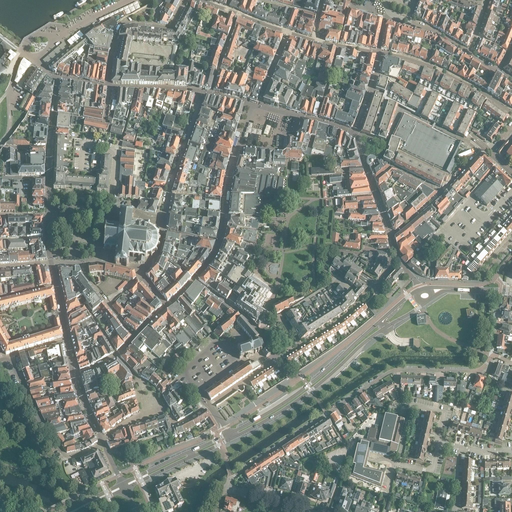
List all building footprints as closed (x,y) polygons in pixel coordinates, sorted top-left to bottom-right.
[(179,2),(175,0),(169,0),(167,5),(175,9),(179,2)] [(200,3),(194,0),(192,0),(191,0),(188,3),(192,5),(190,8),(191,8),(194,10),(196,5),(199,7),(200,3)] [(238,10),(241,2),(235,0),(233,0),(233,1),(231,0),(229,7),(238,10)] [(244,13),(248,0),(241,0),(241,2),(238,10),(239,10),(244,13)] [(255,8),(257,1),(253,0),(248,0),(244,13),(245,13),(252,16),(255,8)] [(304,2),(304,0),(293,0),(292,7),(305,10),(307,3),(304,2)] [(317,12),(320,1),(317,0),(304,0),(304,2),(307,3),(305,10),(315,13),(317,12)] [(331,2),(331,1),(328,0),(325,0),(323,7),(324,7),(330,9),(332,9),(333,6),(334,4),(331,3),(331,2)] [(348,6),(350,3),(350,2),(344,0),(343,7),(342,11),(345,12),(346,10),(346,8),(348,6)] [(428,6),(429,3),(430,2),(426,0),(425,0),(419,0),(419,2),(416,9),(421,11),(425,13),(426,10),(428,8),(428,6)] [(463,9),(465,1),(461,0),(459,0),(457,7),(463,9)] [(468,11),(471,3),(465,1),(463,9),(468,11)] [(472,12),(482,7),(471,3),(468,11),(472,12)] [(175,9),(167,5),(164,10),(173,14),(175,9)] [(252,16),(258,19),(262,9),(263,10),(264,7),(263,7),(262,7),(262,8),(258,7),(257,9),(255,8),(252,16)] [(328,16),(329,12),(329,11),(329,10),(330,10),(330,9),(324,7),(322,14),(328,16)] [(478,18),(482,7),(472,12),(470,16),(477,19),(478,18)] [(173,14),(164,10),(163,8),(160,14),(161,14),(171,18),(173,14)] [(195,13),(185,8),(183,13),(190,17),(191,14),(194,15),(195,13)] [(265,21),(268,13),(264,12),(264,11),(263,10),(262,9),(258,19),(265,21)] [(352,23),(352,19),(357,20),(359,13),(359,12),(349,9),(346,17),(346,22),(352,23)] [(420,13),(421,11),(416,9),(414,16),(418,18),(420,20),(420,19),(422,20),(424,16),(422,15),(422,14),(420,13)] [(287,28),(292,30),(297,12),(292,11),(289,10),(287,16),(284,15),(283,19),(284,19),(289,21),(287,28)] [(428,24),(432,12),(426,10),(425,13),(424,16),(422,20),(428,24)] [(428,24),(433,26),(438,13),(438,12),(433,10),(432,12),(428,24)] [(116,23),(125,17),(126,17),(124,12),(112,18),(109,18),(100,23),(102,27),(106,31),(114,34),(115,30),(118,25),(116,23)] [(297,32),(300,20),(302,13),(297,12),(292,30),(297,32)] [(335,18),(337,18),(339,13),(334,12),(333,12),(332,12),(329,12),(328,16),(322,14),(321,21),(332,23),(334,24),(335,18)] [(494,18),(495,15),(487,12),(486,14),(485,17),(499,22),(500,20),(494,18)] [(190,17),(183,13),(180,18),(188,21),(189,19),(192,20),(193,18),(190,17)] [(271,24),(275,13),(274,13),(273,13),(272,16),(269,15),(269,14),(268,14),(268,13),(265,21),(271,24)] [(278,26),(280,18),(281,14),(280,18),(276,17),(277,15),(276,14),(275,13),(271,24),(278,26)] [(315,23),(316,17),(302,13),(300,20),(303,21),(315,23)] [(342,26),(345,15),(339,13),(337,18),(335,18),(334,24),(336,25),(342,26)] [(362,30),(365,15),(359,13),(357,20),(352,19),(352,23),(351,25),(351,28),(352,28),(362,30)] [(438,29),(443,17),(444,15),(438,13),(433,26),(433,27),(438,29)] [(171,18),(161,14),(159,19),(160,19),(160,24),(168,24),(169,23),(171,18)] [(231,29),(234,21),(235,17),(229,15),(226,22),(224,27),(220,25),(218,32),(228,36),(231,29)] [(369,32),(370,26),(372,17),(365,15),(362,30),(369,32)] [(476,26),(478,19),(477,19),(470,16),(470,17),(466,15),(465,18),(469,20),(468,23),(470,24),(476,26)] [(444,33),(449,21),(443,17),(438,29),(444,33)] [(452,38),(458,23),(456,22),(455,25),(451,23),(453,18),(451,17),(449,21),(444,33),(452,38)] [(190,23),(188,21),(180,18),(178,23),(188,27),(190,23)] [(224,27),(226,22),(216,18),(215,19),(214,22),(211,30),(218,32),(220,25),(224,27)] [(379,35),(381,26),(382,20),(377,18),(375,27),(374,33),(374,34),(379,35)] [(245,31),(248,23),(238,19),(235,27),(236,27),(241,29),(245,31)] [(197,28),(199,23),(192,20),(190,25),(197,28)] [(310,37),(311,37),(313,30),(303,27),(304,22),(303,22),(303,21),(300,20),(297,32),(302,34),(302,35),(307,36),(310,37)] [(315,23),(303,21),(303,22),(304,22),(303,27),(313,30),(315,23)] [(330,29),(331,25),(332,23),(321,21),(318,31),(319,33),(323,33),(323,30),(325,31),(325,30),(328,31),(328,32),(329,32),(330,29)] [(395,29),(396,25),(386,21),(384,30),(391,32),(392,29),(395,29)] [(491,27),(492,25),(484,22),(482,26),(496,32),(497,30),(491,27)] [(106,31),(102,27),(100,23),(93,26),(95,30),(93,31),(97,36),(112,39),(114,34),(106,31)] [(178,23),(176,27),(183,31),(184,28),(187,30),(188,28),(188,27),(178,23)] [(251,33),(254,26),(248,23),(245,31),(251,33)] [(458,31),(461,24),(458,23),(452,38),(455,40),(460,32),(458,31)] [(398,46),(399,44),(401,35),(403,27),(402,26),(396,24),(396,25),(395,29),(392,42),(394,42),(393,44),(398,46)] [(473,33),(475,28),(475,27),(476,26),(470,24),(469,26),(466,25),(466,27),(465,29),(465,30),(467,31),(473,33)] [(256,43),(258,39),(262,29),(254,26),(251,33),(249,38),(252,39),(251,41),(256,43)] [(186,33),(183,31),(176,27),(173,32),(176,36),(178,41),(180,36),(184,38),(186,33)] [(242,34),(240,33),(241,29),(236,27),(233,34),(239,36),(238,38),(241,39),(241,37),(242,34)] [(352,45),(354,37),(354,35),(355,34),(351,33),(352,28),(351,28),(350,27),(349,32),(348,35),(346,44),(352,45)] [(406,41),(410,29),(403,27),(401,35),(405,37),(404,40),(406,41)] [(137,41),(138,28),(133,28),(122,30),(119,36),(119,38),(131,40),(137,41)] [(149,42),(150,30),(138,28),(137,41),(147,42),(149,42)] [(200,33),(202,29),(198,28),(196,36),(201,37),(209,39),(210,36),(200,33)] [(511,37),(511,29),(509,28),(506,34),(499,32),(497,36),(501,37),(504,38),(502,44),(501,46),(501,47),(507,50),(511,37)] [(111,44),(112,40),(112,39),(97,36),(93,31),(89,29),(82,35),(84,37),(85,38),(89,43),(85,47),(90,48),(109,52),(110,44),(111,44)] [(282,36),(276,34),(262,29),(258,39),(267,43),(268,40),(273,41),(273,40),(280,42),(282,36)] [(413,39),(413,38),(415,30),(410,29),(406,41),(408,41),(409,38),(412,39),(413,39)] [(459,42),(462,37),(464,34),(462,34),(463,31),(462,30),(461,29),(460,32),(455,40),(459,42)] [(161,39),(162,31),(150,30),(149,42),(161,44),(161,43),(161,39)] [(415,38),(418,39),(421,32),(415,30),(413,38),(413,39),(412,43),(414,43),(415,38)] [(488,34),(480,31),(478,36),(490,41),(494,42),(494,40),(487,37),(488,34)] [(175,42),(176,36),(173,32),(168,32),(167,40),(172,40),(172,42),(175,42)] [(332,42),(334,33),(329,32),(328,32),(325,41),(332,42)] [(371,48),(374,34),(374,33),(369,32),(368,37),(366,47),(371,48)] [(338,43),(341,33),(334,33),(332,42),(338,43)] [(346,44),(348,35),(342,33),(340,43),(346,44)] [(430,45),(431,43),(433,36),(432,35),(429,34),(426,33),(424,40),(428,42),(427,44),(430,45)] [(236,46),(238,38),(239,36),(233,34),(229,44),(236,46)] [(225,44),(227,38),(220,35),(219,38),(216,37),(215,41),(225,44)] [(366,47),(368,37),(364,36),(363,38),(359,38),(357,46),(366,47)] [(55,70),(63,64),(69,59),(71,61),(73,62),(74,61),(79,56),(76,53),(85,47),(89,43),(85,38),(84,37),(72,47),(69,50),(67,49),(48,65),(48,67),(49,69),(53,72),(56,73),(57,71),(55,70)] [(296,45),(298,40),(295,39),(295,38),(291,37),(290,38),(289,37),(287,42),(296,45)] [(174,85),(175,76),(172,76),(172,74),(162,74),(162,76),(159,76),(160,69),(147,67),(146,74),(141,74),(142,66),(128,64),(128,65),(126,65),(131,41),(131,40),(119,38),(114,63),(113,63),(112,83),(121,85),(139,85),(157,85),(158,85),(174,85)] [(484,45),(485,42),(481,40),(478,38),(477,41),(480,42),(477,49),(474,48),(473,51),(475,53),(475,52),(479,55),(484,45)] [(223,49),(225,44),(215,41),(209,39),(208,42),(212,43),(211,46),(214,47),(214,46),(223,49)] [(277,49),(266,44),(267,43),(258,39),(256,43),(256,44),(261,46),(258,52),(259,53),(273,59),(277,49)] [(392,48),(393,44),(394,42),(392,42),(389,41),(382,39),(381,50),(388,51),(389,47),(392,48)] [(277,49),(280,43),(280,42),(273,40),(273,41),(268,40),(267,43),(266,44),(277,49)] [(299,52),(300,51),(303,42),(298,40),(296,45),(294,50),(299,52)] [(173,68),(177,46),(149,43),(149,42),(147,42),(147,43),(131,41),(126,63),(173,68)] [(402,54),(405,41),(403,41),(402,44),(399,44),(398,46),(397,52),(402,54)] [(294,50),(296,45),(287,42),(285,48),(298,54),(301,55),(302,51),(300,51),(299,52),(294,50)] [(305,55),(309,43),(303,42),(300,51),(302,51),(301,55),(304,56),(305,55)] [(493,47),(489,45),(491,42),(490,42),(487,48),(483,57),(487,59),(491,50),(493,47)] [(306,63),(313,44),(309,43),(305,55),(304,56),(302,61),(301,63),(306,64),(306,63)] [(494,53),(496,49),(498,45),(494,43),(493,46),(493,47),(491,50),(487,59),(490,62),(494,53)] [(232,58),(236,46),(229,44),(225,56),(232,58)] [(317,59),(322,46),(313,44),(306,63),(306,64),(304,68),(313,71),(316,65),(317,59)] [(414,57),(418,45),(418,44),(417,44),(416,46),(410,44),(409,46),(407,55),(414,57)] [(483,57),(487,48),(484,45),(479,55),(483,57)] [(223,49),(214,46),(214,47),(211,54),(220,56),(223,49)] [(329,74),(336,49),(330,48),(322,46),(317,59),(325,62),(324,65),(325,65),(323,72),(329,74)] [(108,57),(109,52),(90,48),(88,55),(95,57),(95,56),(97,57),(104,58),(104,56),(108,57)] [(296,59),(298,54),(285,48),(283,54),(296,59)] [(344,59),(344,58),(346,51),(338,49),(336,58),(344,59)] [(431,54),(427,53),(427,52),(421,50),(419,58),(425,61),(428,62),(431,54)] [(457,66),(458,62),(463,54),(456,50),(453,56),(457,57),(454,64),(457,66)] [(494,64),(500,51),(498,50),(497,53),(497,54),(494,53),(490,62),(494,64)] [(355,60),(357,53),(350,52),(346,51),(344,58),(348,59),(355,60)] [(502,60),(506,53),(500,51),(494,64),(498,66),(502,60)] [(255,63),(257,58),(258,55),(254,52),(250,60),(254,62),(253,65),(252,67),(267,73),(269,69),(268,69),(269,69),(255,63)] [(220,56),(211,54),(208,53),(207,57),(211,58),(210,60),(218,62),(220,56)] [(273,59),(259,53),(258,55),(257,58),(271,64),(273,59)] [(433,53),(429,63),(435,65),(438,59),(439,55),(436,54),(433,53)] [(281,60),(299,67),(300,63),(298,61),(298,60),(296,59),(283,54),(281,60)] [(372,69),(375,56),(369,54),(368,60),(361,59),(360,65),(372,69)] [(473,60),(471,59),(463,54),(458,62),(463,65),(461,68),(463,69),(465,64),(470,67),(473,60)] [(234,59),(232,58),(225,56),(223,60),(224,60),(232,64),(233,64),(234,59)] [(107,65),(107,62),(108,58),(104,58),(97,57),(97,60),(96,62),(107,65)] [(87,66),(88,60),(87,60),(87,59),(83,58),(82,63),(80,78),(86,79),(88,66),(87,66)] [(271,64),(257,58),(255,63),(269,69),(271,64)] [(68,75),(71,61),(69,59),(63,64),(67,66),(63,74),(64,74),(68,75)] [(398,78),(402,71),(405,62),(386,59),(383,61),(380,74),(397,80),(398,78)] [(441,67),(444,61),(441,60),(438,59),(435,65),(441,67)] [(444,61),(441,67),(445,69),(447,70),(451,60),(449,59),(448,62),(444,61)] [(190,86),(194,64),(195,61),(190,60),(189,67),(186,85),(190,86)] [(215,74),(216,70),(218,62),(210,60),(210,62),(208,67),(207,72),(206,77),(203,88),(211,90),(215,74)] [(232,64),(224,60),(222,65),(230,69),(232,64)] [(302,75),(304,68),(306,64),(301,63),(300,63),(299,67),(281,60),(279,64),(302,75)] [(479,69),(481,65),(473,60),(470,67),(469,69),(471,70),(473,68),(478,71),(479,69)] [(511,62),(507,61),(503,69),(511,67),(511,66),(511,65),(511,62)] [(407,72),(410,64),(405,62),(402,71),(407,72)] [(63,74),(67,66),(63,64),(55,70),(57,71),(63,74)] [(99,82),(101,67),(103,68),(103,65),(102,65),(97,64),(97,67),(94,81),(95,82),(95,81),(99,82)] [(203,72),(205,66),(194,64),(190,86),(198,88),(202,75),(203,72)] [(267,73),(252,67),(253,65),(250,64),(250,65),(247,72),(250,73),(264,78),(267,73)] [(302,75),(279,64),(279,65),(277,70),(300,81),(301,81),(302,78),(301,78),(303,75),(302,75)] [(411,77),(412,74),(415,66),(410,64),(407,72),(406,75),(411,77)] [(38,93),(45,80),(49,83),(52,83),(53,81),(46,76),(36,69),(37,69),(32,65),(28,71),(27,71),(26,72),(26,73),(22,80),(21,80),(20,80),(20,81),(16,87),(22,91),(23,89),(28,93),(20,109),(28,112),(29,109),(31,106),(35,98),(38,93)] [(224,93),(232,75),(234,71),(229,70),(230,69),(222,65),(220,69),(225,71),(224,73),(226,74),(223,81),(219,92),(224,93)] [(358,71),(358,70),(371,74),(372,69),(360,65),(359,66),(355,65),(355,66),(353,66),(352,69),(358,71)] [(489,69),(481,65),(479,69),(487,73),(489,69)] [(186,85),(189,67),(179,66),(179,69),(175,69),(175,76),(174,85),(186,86),(186,85)] [(463,69),(461,68),(460,68),(459,70),(455,68),(453,73),(462,77),(464,79),(468,71),(463,69)] [(223,81),(226,74),(224,73),(225,71),(220,69),(219,72),(218,74),(217,76),(218,76),(217,79),(223,81)] [(434,73),(424,69),(421,78),(420,81),(423,82),(423,81),(425,81),(425,83),(428,84),(428,83),(430,83),(434,73)] [(477,73),(471,70),(469,69),(468,71),(464,79),(470,82),(474,75),(475,76),(477,73)] [(295,90),(300,81),(277,70),(274,77),(281,80),(280,83),(287,87),(295,90)] [(358,71),(357,75),(357,76),(369,79),(371,74),(358,70),(358,71)] [(242,98),(246,89),(244,88),(247,80),(252,82),(252,80),(247,79),(250,73),(247,72),(244,71),(242,76),(239,75),(238,78),(232,75),(224,93),(242,98)] [(264,78),(250,73),(247,79),(252,80),(255,81),(262,84),(264,78)] [(327,83),(328,76),(319,73),(317,80),(327,83)] [(367,86),(369,80),(369,79),(357,76),(357,75),(350,73),(349,75),(351,75),(351,77),(350,77),(351,78),(350,78),(351,79),(350,79),(350,80),(352,81),(358,83),(367,86)] [(482,82),(477,79),(479,74),(477,73),(475,76),(474,75),(470,82),(479,86),(480,87),(482,82)] [(454,82),(444,77),(437,74),(435,79),(437,80),(434,86),(437,88),(437,87),(439,88),(438,89),(441,90),(442,89),(443,90),(443,91),(446,92),(448,92),(448,93),(450,95),(451,94),(453,95),(452,96),(455,97),(456,96),(457,97),(457,98),(459,99),(460,98),(462,99),(461,100),(464,102),(465,101),(467,102),(470,96),(472,97),(474,93),(462,87),(454,83),(454,82)] [(494,96),(498,87),(503,79),(496,74),(493,78),(490,86),(487,92),(494,96)] [(280,83),(281,80),(274,77),(271,83),(278,86),(280,83)] [(413,96),(395,85),(390,82),(390,80),(379,77),(377,84),(376,89),(387,93),(407,105),(413,96)] [(219,92),(223,81),(217,79),(214,91),(219,92)] [(486,83),(487,80),(484,79),(482,82),(480,87),(482,89),(486,91),(487,92),(490,86),(486,83)] [(511,84),(509,82),(509,83),(504,79),(501,84),(502,86),(506,88),(507,86),(511,88),(511,84)] [(52,96),(54,83),(52,83),(49,83),(45,80),(38,93),(52,96)] [(260,89),(262,85),(262,84),(255,81),(254,85),(252,84),(250,88),(253,89),(253,91),(249,100),(256,102),(260,89)] [(365,93),(367,86),(358,83),(352,81),(350,88),(365,93)] [(72,91),(72,83),(62,82),(60,83),(60,87),(59,88),(72,91)] [(271,83),(263,101),(286,109),(293,94),(278,86),(271,83)] [(301,93),(304,85),(299,83),(295,90),(301,93)] [(81,99),(83,85),(78,84),(76,96),(75,104),(74,115),(78,116),(80,107),(80,106),(81,99)] [(310,98),(313,91),(314,88),(304,85),(301,93),(299,97),(304,99),(300,113),(306,115),(310,98)] [(324,94),(325,88),(315,85),(314,88),(313,91),(324,94)] [(83,117),(102,120),(106,89),(87,86),(85,100),(81,99),(80,106),(80,107),(84,108),(83,117)] [(363,100),(365,93),(350,88),(343,86),(341,92),(343,92),(343,93),(348,95),(363,100)] [(341,92),(335,89),(329,87),(328,91),(335,93),(335,94),(342,97),(343,93),(343,92),(341,92)] [(423,94),(425,90),(417,87),(415,91),(425,96),(426,95),(423,94)] [(503,92),(501,90),(501,89),(498,87),(494,96),(499,100),(503,92)] [(505,103),(509,96),(505,94),(508,90),(505,89),(503,92),(499,100),(504,103),(505,103)] [(121,109),(123,91),(118,90),(117,100),(116,108),(113,119),(118,121),(121,109)] [(126,108),(129,91),(125,91),(123,91),(121,109),(118,121),(123,122),(126,123),(130,109),(126,108)] [(139,108),(144,91),(143,91),(143,92),(136,91),(133,105),(134,106),(134,104),(137,105),(137,107),(139,108)] [(146,107),(151,91),(144,91),(139,108),(138,118),(142,119),(142,117),(143,115),(144,112),(144,110),(145,107),(146,107)] [(154,102),(156,91),(152,91),(151,91),(146,107),(146,108),(152,109),(154,102)] [(323,98),(324,94),(313,91),(310,98),(306,115),(311,116),(312,117),(317,96),(323,98)] [(337,113),(342,97),(335,94),(335,93),(328,91),(325,98),(329,99),(323,119),(334,123),(337,113)] [(424,98),(425,96),(415,91),(413,96),(420,100),(422,97),(424,98)] [(167,98),(169,92),(160,92),(157,103),(155,108),(161,110),(166,97),(167,98)] [(171,107),(175,93),(169,92),(167,98),(163,106),(166,107),(167,105),(171,107)] [(51,102),(52,96),(38,93),(35,98),(40,99),(40,100),(51,102)] [(177,110),(182,93),(175,93),(171,107),(170,109),(177,110)] [(181,114),(181,112),(187,94),(182,93),(177,110),(176,112),(181,114)] [(334,123),(345,126),(349,114),(347,114),(348,112),(343,111),(346,101),(348,95),(343,93),(342,97),(337,113),(334,123)] [(437,102),(439,97),(432,93),(430,96),(428,95),(427,97),(437,102)] [(193,104),(195,95),(194,95),(187,94),(181,112),(183,113),(185,113),(189,114),(191,106),(191,104),(193,104)] [(294,103),(295,104),(297,97),(293,94),(286,109),(291,111),(294,103)] [(393,120),(397,105),(398,104),(394,103),(394,102),(390,101),(390,99),(387,98),(383,97),(374,94),(361,133),(376,138),(378,139),(385,142),(392,121),(393,120)] [(480,110),(481,108),(486,101),(486,100),(477,94),(470,105),(473,106),(475,107),(475,108),(477,109),(478,108),(480,110)] [(363,100),(348,95),(346,101),(360,106),(363,100)] [(207,128),(213,130),(215,125),(217,118),(216,118),(218,114),(222,100),(217,99),(209,97),(206,96),(205,97),(201,108),(201,109),(198,118),(196,123),(201,125),(201,124),(202,125),(202,126),(207,128)] [(317,118),(321,105),(318,104),(319,99),(322,100),(323,98),(317,96),(312,117),(317,118),(317,117),(317,118)] [(417,110),(421,100),(420,100),(413,96),(407,105),(417,110)] [(300,113),(304,99),(299,97),(296,104),(295,104),(294,103),(291,111),(300,113)] [(435,107),(437,102),(427,97),(426,99),(428,100),(427,103),(435,107)] [(323,119),(329,99),(325,98),(325,100),(324,100),(318,118),(323,119)] [(74,101),(71,101),(59,99),(58,99),(58,105),(64,106),(64,108),(67,109),(67,113),(74,115),(75,104),(73,103),(74,101)] [(227,101),(222,100),(218,114),(222,116),(223,113),(227,101)] [(486,112),(492,105),(486,100),(486,101),(481,108),(482,109),(486,112)] [(227,101),(223,113),(226,113),(227,112),(229,112),(231,107),(232,107),(233,103),(227,101)] [(348,112),(357,115),(360,106),(346,101),(343,111),(348,112)] [(244,105),(233,103),(232,107),(231,107),(229,112),(227,112),(226,113),(223,113),(222,116),(222,117),(228,119),(230,113),(235,114),(237,115),(237,114),(238,114),(241,115),(241,114),(244,105)] [(433,111),(435,107),(427,103),(426,105),(424,104),(423,105),(425,107),(425,108),(433,111)] [(50,112),(51,106),(39,104),(40,104),(40,107),(31,106),(29,109),(33,110),(33,109),(50,112)] [(138,118),(139,108),(137,107),(137,105),(134,104),(134,106),(133,105),(131,113),(130,116),(138,118)] [(463,109),(453,104),(451,109),(459,112),(460,110),(462,111),(463,109)] [(67,113),(67,109),(64,108),(64,106),(58,105),(58,112),(67,113)] [(491,115),(496,108),(492,105),(486,112),(491,115)] [(431,116),(433,111),(425,108),(423,112),(431,116)] [(495,118),(500,111),(496,108),(491,115),(495,118)] [(49,118),(50,112),(33,109),(33,110),(29,109),(28,112),(39,113),(39,117),(49,118)] [(457,115),(459,112),(451,109),(449,113),(459,118),(460,117),(457,115)] [(474,119),(476,115),(468,111),(466,114),(464,113),(463,114),(474,119)] [(499,121),(504,114),(500,111),(495,118),(499,121)] [(354,122),(357,116),(357,115),(348,112),(347,114),(349,114),(345,126),(350,128),(352,127),(353,127),(355,122),(354,122)] [(428,121),(431,116),(423,112),(421,115),(419,114),(418,116),(422,118),(422,119),(424,119),(428,121)] [(239,120),(234,118),(235,114),(230,113),(228,119),(222,117),(222,116),(218,114),(216,118),(217,118),(215,125),(219,126),(223,125),(226,126),(226,124),(234,126),(237,127),(239,120)] [(459,118),(449,113),(446,118),(454,122),(456,119),(458,120),(459,118)] [(69,131),(71,117),(57,114),(56,129),(69,131)] [(471,124),(474,119),(463,114),(462,116),(465,117),(463,120),(471,124)] [(509,117),(504,114),(499,121),(495,125),(495,126),(500,130),(507,121),(506,120),(509,117)] [(406,145),(416,123),(401,115),(399,119),(400,119),(398,124),(391,139),(397,140),(406,145)] [(175,127),(177,119),(166,116),(162,126),(166,128),(171,129),(173,126),(175,127)] [(48,131),(48,127),(49,120),(34,117),(31,117),(29,123),(30,124),(30,126),(31,128),(35,128),(48,131)] [(452,126),(454,122),(446,118),(444,123),(452,126)] [(92,129),(93,121),(85,119),(84,127),(92,129)] [(471,124),(463,120),(462,123),(459,122),(459,124),(469,129),(471,124)] [(100,130),(101,123),(93,121),(92,129),(100,130)] [(305,137),(309,122),(301,121),(300,121),(297,135),(305,137)] [(308,140),(309,138),(313,123),(309,122),(305,137),(304,140),(307,141),(308,140)] [(111,128),(112,124),(109,124),(109,125),(101,123),(100,130),(107,132),(108,127),(111,128)] [(200,130),(206,132),(206,130),(207,128),(202,126),(202,125),(201,124),(201,125),(196,123),(194,128),(200,130)] [(310,156),(318,125),(313,123),(309,138),(308,140),(307,141),(307,143),(308,144),(306,154),(310,156)] [(461,144),(416,123),(406,145),(402,152),(450,175),(456,162),(453,161),(461,144)] [(452,126),(444,123),(442,127),(452,132),(453,130),(451,129),(452,126)] [(469,129),(459,124),(458,125),(460,127),(459,130),(467,134),(469,129)] [(500,130),(495,126),(495,125),(493,124),(490,128),(497,134),(500,130)] [(116,135),(118,126),(113,125),(110,133),(116,135)] [(215,131),(234,137),(235,132),(220,128),(219,128),(219,126),(215,125),(213,130),(207,128),(206,130),(214,133),(215,131)] [(324,153),(328,128),(318,125),(310,156),(316,157),(320,157),(323,157),(324,153)] [(122,136),(124,128),(118,126),(116,135),(122,136)] [(181,139),(183,133),(171,129),(166,128),(164,134),(165,135),(170,136),(181,139)] [(234,137),(215,131),(214,133),(206,130),(206,132),(200,130),(194,128),(194,129),(198,130),(198,131),(202,133),(201,136),(206,138),(207,138),(211,139),(213,139),(218,140),(223,141),(222,144),(232,147),(235,138),(234,137)] [(334,149),(337,131),(328,128),(324,153),(333,155),(334,149)] [(497,134),(490,128),(487,132),(494,138),(497,134)] [(71,135),(72,132),(69,131),(56,129),(56,136),(64,138),(68,138),(69,135),(71,135)] [(198,130),(194,129),(189,142),(183,159),(183,160),(195,164),(199,152),(201,152),(202,152),(207,138),(206,138),(201,136),(202,133),(198,131),(198,130)] [(464,138),(467,134),(459,130),(457,133),(455,131),(454,133),(464,138)] [(340,150),(341,149),(344,134),(337,131),(334,149),(340,150)] [(494,138),(487,132),(487,133),(485,131),(482,135),(483,136),(484,137),(485,137),(486,139),(491,142),(494,138)] [(133,143),(135,137),(134,136),(134,135),(131,134),(131,135),(125,134),(123,140),(133,143)] [(356,151),(354,143),(353,141),(353,142),(350,139),(344,134),(341,149),(343,150),(341,157),(343,158),(344,158),(345,152),(351,152),(356,151)] [(13,146),(14,139),(14,135),(13,135),(5,145),(13,146)] [(169,140),(164,139),(164,138),(161,137),(161,136),(158,135),(156,141),(163,143),(164,140),(167,141),(166,144),(178,147),(179,142),(173,140),(169,139),(169,140)] [(304,140),(305,137),(297,135),(296,140),(295,140),(295,143),(294,145),(296,145),(295,151),(286,150),(286,151),(283,152),(282,153),(282,158),(285,159),(285,161),(286,161),(287,161),(289,161),(290,161),(292,161),(292,164),(291,164),(291,171),(298,171),(298,164),(294,164),(295,161),(295,162),(299,162),(300,162),(302,160),(304,158),(305,154),(306,154),(308,144),(307,143),(307,141),(304,140)] [(231,151),(232,147),(222,144),(223,141),(218,140),(213,139),(211,139),(207,138),(202,152),(205,153),(211,154),(212,150),(213,146),(231,151)] [(295,143),(295,140),(288,138),(287,139),(287,140),(285,139),(285,140),(284,140),(284,141),(283,147),(283,148),(284,148),(284,149),(286,149),(286,150),(295,151),(296,145),(294,145),(295,143)] [(406,145),(397,140),(391,139),(388,149),(398,152),(398,150),(402,152),(406,145)] [(231,151),(213,146),(212,150),(211,154),(228,160),(229,158),(231,151)] [(176,152),(167,150),(167,149),(165,149),(163,148),(162,152),(159,151),(159,152),(162,154),(167,155),(174,157),(176,152)] [(257,151),(244,149),(243,158),(244,158),(244,162),(246,162),(245,169),(255,172),(256,172),(256,169),(264,170),(264,169),(264,163),(256,163),(257,151)] [(450,175),(402,152),(398,150),(398,152),(388,149),(386,153),(383,160),(389,163),(390,163),(394,165),(440,188),(441,187),(442,187),(445,185),(451,180),(450,180),(451,178),(450,177),(451,175),(450,175)] [(14,150),(6,151),(6,163),(11,163),(14,163),(14,162),(14,150)] [(27,156),(26,156),(26,165),(26,167),(26,168),(44,167),(45,156),(30,157),(30,150),(26,150),(27,156)] [(134,164),(134,159),(134,158),(135,152),(135,151),(126,150),(126,152),(121,151),(121,158),(120,158),(120,163),(119,181),(120,182),(120,183),(123,186),(123,189),(118,189),(118,197),(119,197),(125,198),(125,197),(126,198),(131,198),(132,198),(138,199),(138,198),(139,198),(140,191),(145,191),(145,183),(134,182),(134,180),(133,180),(133,171),(134,171),(134,165),(134,164)] [(265,161),(266,152),(257,151),(256,163),(264,163),(265,161)] [(359,160),(357,152),(356,151),(351,152),(345,152),(344,158),(343,158),(341,157),(339,156),(338,160),(343,160),(343,161),(348,161),(359,160)] [(228,160),(211,154),(205,153),(202,152),(201,152),(199,152),(195,164),(207,169),(215,171),(215,170),(225,173),(228,161),(228,160)] [(272,170),(274,152),(266,152),(265,161),(264,163),(264,169),(272,170)] [(282,172),(284,172),(285,161),(285,159),(282,158),(282,153),(274,152),(272,170),(277,171),(277,168),(281,169),(280,171),(282,172)] [(170,169),(174,157),(167,155),(165,162),(158,160),(157,166),(159,166),(170,169)] [(490,172),(495,165),(483,155),(477,159),(476,158),(465,170),(476,180),(480,183),(490,172)] [(244,158),(243,158),(241,158),(239,158),(236,171),(237,171),(254,176),(255,172),(245,169),(246,162),(244,162),(244,158)] [(376,168),(374,164),(377,162),(373,160),(371,159),(369,160),(368,162),(368,164),(371,172),(376,168)] [(221,192),(225,173),(215,170),(215,171),(207,169),(195,164),(183,160),(181,164),(188,167),(186,171),(189,172),(189,171),(199,175),(197,182),(191,181),(190,184),(189,186),(189,188),(221,192)] [(361,168),(359,160),(348,161),(343,161),(343,160),(338,160),(332,160),(334,169),(361,169),(361,168)] [(14,163),(11,163),(11,176),(18,176),(45,175),(44,168),(44,167),(26,168),(18,168),(18,162),(14,162),(14,163)] [(375,181),(389,168),(383,166),(377,162),(374,164),(376,168),(371,172),(375,181)] [(311,177),(311,170),(311,168),(313,168),(313,164),(304,165),(305,177),(311,177)] [(165,184),(169,173),(170,169),(159,166),(157,171),(156,171),(153,182),(165,184)] [(378,188),(389,179),(393,176),(392,175),(396,172),(389,168),(375,181),(375,182),(378,188)] [(511,182),(511,181),(504,173),(498,168),(490,177),(503,189),(505,186),(507,188),(511,182)] [(65,176),(65,174),(67,171),(67,170),(63,170),(54,169),(53,189),(65,189),(65,188),(97,190),(97,192),(108,193),(109,173),(100,172),(96,172),(96,174),(97,176),(97,179),(97,182),(65,179),(65,176)] [(189,172),(186,171),(180,169),(179,173),(178,175),(186,178),(189,172)] [(255,172),(254,176),(237,171),(237,173),(235,172),(234,179),(233,179),(230,195),(263,195),(282,195),(283,178),(276,178),(277,171),(272,170),(264,169),(264,170),(256,169),(256,172),(255,172)] [(476,180),(465,170),(461,176),(464,179),(467,176),(472,181),(469,183),(472,186),(475,183),(474,182),(476,180)] [(393,186),(404,176),(396,172),(392,175),(393,176),(389,179),(378,188),(381,196),(392,189),(391,188),(393,186)] [(349,176),(341,176),(342,184),(345,184),(345,182),(365,181),(363,175),(363,174),(349,176)] [(191,181),(191,180),(186,178),(178,175),(176,179),(190,184),(191,181)] [(334,176),(329,176),(330,183),(336,183),(336,187),(345,186),(345,184),(342,184),(341,176),(334,176)] [(405,201),(423,185),(404,176),(393,186),(391,188),(392,189),(381,196),(381,197),(382,201),(384,206),(387,214),(405,201)] [(469,183),(472,181),(467,176),(464,179),(461,176),(456,181),(465,189),(469,185),(468,185),(469,183)] [(503,189),(490,177),(473,194),(487,207),(503,189)] [(44,191),(45,180),(33,180),(32,191),(44,191)] [(336,187),(332,188),(333,193),(342,192),(368,188),(365,181),(345,182),(345,184),(345,186),(336,187)] [(465,189),(456,181),(451,187),(450,188),(457,195),(457,194),(458,193),(459,193),(464,197),(466,199),(471,194),(465,189)] [(163,190),(165,184),(153,182),(151,189),(153,189),(159,190),(163,190)] [(187,195),(188,192),(188,188),(187,188),(188,187),(184,186),(182,186),(175,184),(172,193),(187,195)] [(416,213),(437,193),(423,185),(405,201),(409,207),(390,223),(392,230),(395,231),(404,223),(416,213)] [(221,192),(189,188),(188,188),(188,192),(187,195),(193,196),(194,196),(200,197),(207,197),(207,198),(220,199),(220,198),(221,192)] [(370,195),(370,194),(368,189),(368,188),(342,192),(333,193),(334,198),(337,197),(337,198),(351,196),(353,196),(364,195),(370,195)] [(459,206),(464,201),(457,194),(457,195),(450,188),(445,193),(459,206)] [(159,202),(163,190),(159,190),(153,189),(150,199),(159,202)] [(459,206),(445,193),(442,196),(456,210),(457,208),(459,206)] [(15,212),(15,207),(19,207),(19,195),(15,195),(15,205),(3,205),(3,201),(0,201),(0,212),(15,212)] [(182,202),(183,196),(179,195),(179,196),(172,195),(171,200),(174,201),(173,202),(176,202),(177,201),(178,201),(178,203),(182,204),(182,202)] [(261,217),(263,195),(230,195),(228,215),(232,215),(244,216),(261,217)] [(219,212),(220,204),(199,202),(200,197),(194,196),(193,196),(192,204),(192,209),(219,212)] [(456,210),(442,196),(433,205),(440,211),(436,215),(437,217),(444,224),(448,219),(456,210)] [(357,207),(356,202),(356,198),(351,198),(351,202),(345,203),(345,210),(349,210),(357,210),(357,207)] [(44,206),(44,199),(33,199),(33,206),(39,206),(39,208),(43,208),(43,206),(44,206)] [(344,214),(344,210),(345,210),(345,203),(345,199),(344,199),(339,199),(340,209),(334,209),(334,213),(344,214)] [(184,205),(185,203),(182,202),(182,204),(178,203),(178,201),(177,201),(176,202),(173,202),(174,201),(171,200),(170,208),(179,209),(179,208),(182,208),(182,205),(184,205)] [(155,213),(159,203),(151,201),(151,204),(139,201),(137,209),(144,210),(155,213)] [(390,223),(409,207),(405,201),(387,214),(390,223)] [(440,211),(433,205),(429,208),(436,215),(440,211)] [(182,216),(183,208),(182,208),(179,208),(179,209),(170,208),(169,210),(169,214),(182,216)] [(219,215),(219,212),(192,209),(186,208),(184,216),(187,217),(219,221),(219,215)] [(437,217),(436,215),(429,208),(425,212),(430,218),(432,220),(433,219),(434,218),(435,220),(437,217)] [(132,214),(122,213),(122,212),(121,211),(121,213),(120,213),(120,214),(121,214),(121,219),(119,219),(119,220),(120,220),(120,221),(119,222),(118,222),(118,223),(120,223),(120,225),(119,225),(119,226),(118,227),(114,227),(114,225),(113,225),(112,226),(108,226),(108,224),(107,224),(107,225),(105,225),(105,227),(105,231),(104,231),(104,233),(105,233),(104,241),(103,241),(103,243),(104,243),(104,248),(103,247),(103,249),(104,249),(104,250),(105,250),(105,249),(110,250),(110,251),(111,251),(111,250),(116,250),(116,252),(117,252),(117,254),(116,254),(114,254),(114,255),(117,256),(117,257),(115,257),(115,258),(117,258),(116,263),(114,263),(114,264),(116,264),(116,265),(117,266),(117,265),(126,266),(126,267),(127,267),(127,266),(129,266),(129,265),(127,265),(128,263),(138,264),(144,265),(145,259),(146,259),(146,258),(146,257),(146,256),(150,255),(151,257),(152,256),(151,255),(155,252),(156,253),(157,252),(156,251),(158,247),(159,247),(160,246),(158,246),(159,241),(160,241),(160,240),(159,240),(158,235),(159,234),(159,233),(157,234),(154,230),(155,229),(154,228),(154,227),(150,225),(149,225),(148,225),(149,224),(147,223),(147,225),(143,224),(143,223),(142,223),(142,224),(137,224),(137,222),(136,222),(136,224),(132,223),(132,221),(133,222),(133,220),(132,220),(133,215),(134,215),(134,214),(133,214),(133,213),(132,213),(132,214)] [(425,222),(430,218),(425,212),(420,216),(425,222)] [(381,223),(378,217),(368,217),(361,217),(361,214),(353,214),(353,215),(348,215),(348,220),(369,222),(368,223),(381,223)] [(183,223),(183,218),(168,215),(166,230),(168,230),(178,232),(179,227),(182,228),(183,223)] [(435,233),(425,222),(420,216),(409,225),(394,237),(397,245),(410,234),(415,240),(416,241),(421,246),(422,247),(434,236),(433,235),(435,233)] [(218,232),(219,221),(187,217),(186,223),(206,227),(206,226),(211,227),(211,229),(213,229),(213,230),(218,232)] [(17,218),(8,218),(9,229),(9,230),(12,230),(12,229),(17,229),(17,218)] [(25,218),(17,218),(17,229),(20,229),(20,228),(25,228),(25,224),(25,218)] [(258,226),(259,220),(260,220),(260,219),(243,218),(228,218),(227,226),(228,226),(237,227),(258,230),(264,231),(264,227),(258,226)] [(213,230),(213,229),(211,229),(211,227),(206,226),(206,227),(186,223),(183,223),(182,228),(185,228),(185,233),(199,237),(216,240),(218,232),(213,230)] [(509,234),(511,231),(506,226),(504,224),(503,226),(505,227),(503,229),(509,234)] [(224,242),(252,254),(255,248),(242,243),(242,242),(243,241),(254,244),(256,243),(257,236),(255,236),(257,231),(240,229),(240,230),(236,228),(237,227),(228,226),(226,236),(224,242)] [(505,238),(509,234),(503,229),(499,226),(497,227),(501,231),(499,233),(504,237),(505,238)] [(17,229),(17,235),(20,235),(20,237),(21,237),(23,237),(25,237),(25,233),(25,228),(20,228),(20,229),(17,229)] [(12,230),(9,230),(9,232),(9,235),(12,235),(12,237),(13,237),(17,237),(17,235),(17,229),(12,229),(12,230)] [(505,238),(504,237),(499,233),(498,235),(494,231),(492,233),(502,242),(505,238)] [(179,246),(181,236),(165,233),(163,242),(176,245),(179,246)] [(499,246),(502,242),(492,233),(490,235),(495,239),(493,241),(499,246)] [(356,243),(360,243),(360,237),(365,237),(365,240),(369,240),(371,240),(387,241),(386,238),(385,235),(361,235),(353,234),(353,240),(355,240),(355,242),(356,243)] [(400,253),(407,247),(415,240),(410,234),(397,245),(400,253)] [(215,243),(198,239),(198,240),(181,236),(179,246),(185,247),(211,253),(212,252),(215,243)] [(46,259),(45,253),(44,248),(42,241),(42,239),(42,240),(29,240),(29,241),(26,241),(26,249),(26,251),(32,251),(32,253),(29,254),(29,253),(28,253),(29,262),(30,262),(36,262),(37,262),(39,261),(39,262),(41,261),(45,261),(46,261),(46,260),(46,259)] [(495,249),(499,246),(493,241),(491,243),(487,239),(485,241),(495,249)] [(26,249),(26,241),(8,241),(8,249),(26,249)] [(348,249),(359,250),(360,243),(356,243),(355,242),(344,241),(343,244),(340,244),(340,248),(343,248),(348,249)] [(492,253),(495,249),(485,241),(484,242),(488,246),(486,248),(492,253)] [(252,254),(224,242),(219,255),(219,256),(223,258),(230,263),(244,272),(252,254)] [(185,247),(179,246),(176,245),(175,249),(186,252),(187,251),(190,252),(199,258),(205,262),(211,253),(185,247)] [(454,256),(457,251),(450,245),(436,261),(435,261),(435,262),(435,270),(435,280),(448,280),(448,268),(450,264),(454,256)] [(199,258),(190,252),(187,251),(186,252),(175,249),(162,246),(162,248),(160,254),(160,255),(179,260),(179,259),(188,263),(188,262),(191,264),(190,265),(191,267),(197,272),(201,267),(205,262),(199,258)] [(489,257),(492,253),(486,248),(485,250),(480,246),(479,248),(489,257)] [(413,253),(407,247),(400,253),(403,257),(404,255),(407,258),(407,259),(412,254),(413,253)] [(485,261),(489,257),(479,248),(477,250),(481,253),(480,256),(485,261)] [(9,256),(2,257),(2,252),(0,252),(0,260),(0,264),(9,263),(9,256)] [(18,263),(17,253),(8,254),(9,256),(9,263),(10,263),(18,263)] [(29,262),(28,253),(18,254),(18,253),(17,253),(18,263),(29,262)] [(407,258),(404,255),(403,257),(401,259),(405,264),(406,264),(407,263),(407,262),(408,262),(408,261),(409,261),(414,256),(412,254),(407,259),(407,258)] [(482,264),(485,261),(480,256),(478,258),(474,254),(472,255),(472,256),(482,264)] [(177,265),(179,260),(160,255),(158,259),(168,262),(177,265)] [(244,272),(230,263),(223,258),(219,256),(214,263),(209,269),(224,279),(225,279),(237,286),(233,292),(241,297),(244,293),(241,291),(251,277),(244,272)] [(479,268),(482,264),(472,256),(471,257),(475,261),(473,263),(479,268)] [(335,269),(341,260),(336,258),(331,266),(335,269)] [(163,273),(168,262),(158,259),(155,266),(163,273)] [(191,264),(188,262),(188,263),(179,259),(179,260),(177,265),(182,268),(187,271),(184,274),(191,279),(197,272),(191,267),(190,265),(191,264)] [(341,269),(345,263),(344,263),(341,260),(335,269),(339,271),(341,269)] [(345,272),(350,263),(346,261),(344,263),(345,263),(341,269),(345,272)] [(419,269),(414,265),(410,261),(407,265),(408,267),(412,270),(415,273),(419,269)] [(479,268),(473,263),(471,265),(467,261),(466,262),(466,263),(470,267),(476,272),(479,268)] [(187,271),(182,268),(177,265),(168,262),(163,273),(166,275),(167,276),(181,290),(191,279),(184,274),(187,271)] [(381,272),(386,264),(375,262),(372,267),(380,273),(381,272)] [(348,274),(354,266),(350,263),(345,272),(348,274)] [(476,272),(470,267),(466,263),(464,265),(468,268),(466,271),(472,276),(476,272)] [(104,273),(106,265),(104,265),(103,265),(100,265),(99,265),(97,265),(88,267),(89,274),(90,274),(98,273),(98,272),(104,273)] [(106,265),(104,273),(121,277),(133,280),(136,279),(136,278),(134,272),(106,265)] [(85,304),(92,313),(103,303),(96,295),(91,289),(87,283),(81,275),(79,270),(76,270),(74,270),(70,270),(70,267),(59,266),(59,270),(58,270),(58,269),(58,270),(59,277),(60,280),(61,285),(61,286),(63,290),(62,290),(62,291),(63,291),(64,296),(63,296),(64,297),(65,305),(67,314),(83,306),(85,304)] [(166,275),(163,273),(155,266),(146,275),(149,280),(150,280),(154,285),(166,275)] [(357,279),(358,278),(360,275),(362,272),(354,266),(348,274),(344,281),(353,286),(355,282),(357,283),(357,282),(358,280),(357,279)] [(50,275),(48,268),(46,267),(40,267),(35,268),(32,268),(32,276),(36,275),(36,274),(41,273),(42,276),(50,275)] [(379,274),(380,273),(372,267),(369,272),(377,277),(379,274)] [(390,277),(387,281),(392,285),(404,272),(399,267),(390,277)] [(425,278),(427,270),(428,269),(423,267),(422,271),(421,270),(419,269),(415,273),(420,276),(425,278)] [(216,292),(220,286),(224,279),(209,269),(198,280),(208,287),(216,292)] [(435,280),(435,270),(430,270),(430,271),(427,270),(425,278),(430,279),(435,280)] [(51,281),(50,276),(50,275),(42,276),(41,273),(36,274),(36,275),(38,283),(51,281)] [(181,290),(167,276),(166,275),(154,285),(167,302),(174,296),(181,290)] [(241,291),(244,293),(241,297),(235,305),(235,306),(248,316),(247,316),(255,324),(255,323),(263,320),(264,314),(260,310),(263,305),(262,305),(267,298),(265,297),(270,290),(251,277),(241,291)] [(224,279),(220,286),(216,292),(226,300),(232,292),(233,292),(237,286),(225,279),(224,279)] [(137,289),(141,284),(138,281),(129,292),(133,295),(137,289)] [(367,287),(362,283),(360,285),(357,282),(357,283),(355,282),(353,286),(357,290),(361,294),(367,287)] [(34,289),(33,283),(14,287),(14,284),(8,285),(9,294),(34,289)] [(150,293),(142,283),(141,284),(137,289),(145,298),(150,293)] [(204,300),(209,294),(205,290),(195,283),(191,288),(191,287),(188,291),(184,296),(194,304),(200,311),(207,302),(204,300)] [(338,295),(345,288),(342,285),(335,291),(338,295)] [(341,298),(348,291),(345,288),(338,295),(341,298)] [(6,341),(10,339),(0,320),(0,309),(6,309),(6,308),(7,308),(6,308),(45,299),(46,299),(47,299),(49,298),(55,297),(55,296),(54,296),(53,290),(53,289),(0,302),(0,344),(6,355),(63,337),(62,336),(61,332),(61,330),(61,329),(56,331),(53,332),(13,344),(9,345),(6,341)] [(145,298),(137,289),(133,295),(134,296),(148,307),(156,299),(150,293),(145,298)] [(357,300),(361,294),(357,290),(352,295),(357,300)] [(350,307),(357,300),(352,295),(348,291),(341,298),(343,301),(350,307)] [(223,304),(209,294),(204,300),(207,302),(200,311),(201,313),(202,313),(198,316),(201,319),(204,316),(203,314),(209,308),(211,310),(209,312),(213,315),(223,304)] [(148,307),(134,296),(130,300),(138,305),(137,307),(151,316),(155,312),(148,307)] [(201,313),(200,311),(194,304),(184,296),(181,299),(180,299),(185,304),(184,305),(187,307),(189,305),(195,313),(198,315),(201,313)] [(57,310),(56,304),(56,303),(55,298),(55,297),(49,298),(52,310),(54,312),(57,312),(58,312),(57,310)] [(277,315),(289,309),(288,306),(294,303),(292,297),(284,301),(272,307),(277,315)] [(508,312),(510,298),(503,297),(501,298),(500,308),(504,309),(503,311),(508,312)] [(120,317),(121,316),(124,311),(125,310),(119,305),(121,303),(124,305),(126,303),(125,302),(121,298),(120,298),(117,301),(112,307),(114,309),(120,317)] [(161,306),(156,299),(148,307),(155,312),(159,308),(161,306)] [(187,307),(184,305),(185,304),(180,299),(177,303),(200,331),(203,328),(203,327),(194,317),(195,314),(194,313),(195,313),(189,305),(187,307)] [(151,316),(137,307),(138,305),(130,300),(126,306),(127,307),(147,319),(151,316)] [(350,307),(343,301),(341,303),(340,302),(339,303),(347,310),(350,307)] [(100,313),(107,307),(103,304),(104,303),(103,303),(92,313),(93,315),(98,311),(99,313),(100,313)] [(200,331),(177,303),(172,307),(196,335),(200,331)] [(347,310),(339,303),(338,303),(340,304),(337,307),(343,314),(347,310)] [(225,315),(231,310),(223,304),(213,315),(217,318),(219,316),(221,314),(220,313),(222,312),(225,315)] [(312,306),(313,306),(312,304),(305,309),(309,313),(314,309),(312,306)] [(363,312),(367,309),(363,305),(358,309),(365,318),(367,316),(363,312)] [(339,316),(333,308),(332,309),(331,307),(330,306),(327,308),(329,311),(329,310),(335,319),(339,316)] [(343,314),(337,307),(336,306),(334,307),(333,308),(339,316),(343,314)] [(68,322),(87,312),(84,307),(67,316),(68,322)] [(103,317),(110,312),(107,307),(100,313),(101,315),(96,319),(98,321),(100,318),(101,319),(103,317)] [(124,311),(143,323),(147,319),(127,307),(125,310),(124,311)] [(196,335),(172,307),(167,310),(185,332),(191,340),(197,348),(198,347),(197,346),(199,345),(194,338),(192,340),(191,340),(192,340),(191,339),(196,335)] [(365,318),(358,309),(353,314),(356,318),(360,315),(363,319),(365,318)] [(191,340),(185,332),(167,310),(159,318),(169,329),(166,331),(169,334),(171,332),(182,345),(183,347),(190,341),(191,342),(190,343),(193,347),(192,349),(194,351),(197,348),(191,340)] [(226,322),(235,313),(235,314),(231,310),(225,315),(222,312),(220,313),(221,314),(219,316),(226,322)] [(294,310),(286,315),(289,319),(297,314),(294,310)] [(329,310),(329,311),(326,312),(325,313),(330,322),(335,319),(329,310)] [(473,311),(473,310),(466,312),(467,319),(474,318),(474,316),(474,315),(474,314),(474,313),(474,312),(473,311)] [(143,323),(124,311),(121,316),(124,318),(139,328),(143,323)] [(330,322),(325,313),(324,314),(323,312),(323,311),(320,313),(326,324),(330,322)] [(501,319),(504,319),(508,320),(507,323),(511,323),(511,315),(511,316),(511,313),(510,312),(508,312),(503,311),(502,311),(501,319)] [(95,325),(87,312),(68,322),(70,329),(78,326),(78,328),(80,327),(82,327),(82,329),(83,331),(95,325)] [(108,323),(114,318),(110,312),(103,317),(108,323)] [(442,325),(443,325),(444,325),(445,326),(446,326),(447,325),(448,325),(449,325),(449,324),(450,324),(451,323),(451,322),(452,322),(452,321),(452,320),(452,319),(452,318),(452,317),(452,316),(451,315),(451,314),(450,314),(450,313),(449,313),(448,312),(447,312),(446,312),(445,312),(444,312),(443,312),(442,313),(441,313),(441,314),(440,314),(440,315),(439,315),(439,316),(439,317),(439,318),(439,319),(439,320),(439,321),(439,322),(440,323),(440,324),(441,324),(442,325)] [(223,334),(233,327),(232,326),(240,317),(235,313),(226,322),(218,328),(223,334)] [(326,324),(320,313),(316,315),(317,316),(318,318),(317,318),(322,327),(326,324)] [(297,314),(289,319),(291,323),(297,320),(300,318),(297,314)] [(353,321),(356,318),(353,314),(348,318),(355,326),(356,325),(353,321)] [(425,315),(417,316),(416,316),(416,318),(416,319),(416,320),(417,321),(417,322),(417,323),(417,324),(417,325),(417,326),(418,325),(426,325),(425,317),(425,315)] [(131,337),(128,335),(125,333),(122,329),(122,328),(114,318),(108,323),(106,324),(108,326),(110,330),(105,333),(110,340),(116,335),(118,338),(123,345),(131,337)] [(139,328),(124,318),(122,321),(124,324),(135,332),(139,328)] [(169,334),(166,331),(169,329),(159,318),(158,318),(153,323),(163,333),(167,337),(172,344),(177,341),(179,344),(175,347),(176,349),(182,345),(171,332),(169,334)] [(259,338),(254,332),(241,318),(236,323),(253,342),(259,338)] [(317,318),(316,319),(313,321),(318,329),(322,327),(317,318)] [(355,326),(348,318),(343,322),(346,327),(349,324),(353,328),(355,326)] [(292,328),(300,324),(301,323),(300,322),(299,323),(297,320),(291,323),(289,324),(292,328)] [(318,329),(313,321),(310,323),(309,323),(314,332),(318,329)] [(346,327),(343,322),(337,326),(343,335),(345,334),(342,329),(346,327)] [(172,344),(167,337),(163,333),(153,323),(148,328),(160,339),(159,340),(166,351),(173,345),(172,344)] [(309,323),(308,324),(305,326),(311,334),(314,332),(309,323)] [(302,327),(300,324),(292,328),(295,332),(302,327)] [(99,330),(95,325),(83,331),(82,329),(79,330),(79,332),(71,335),(71,336),(72,342),(84,337),(84,338),(87,337),(89,341),(93,340),(92,339),(101,334),(99,330)] [(209,334),(212,332),(205,325),(203,327),(203,328),(209,334)] [(511,331),(511,326),(505,325),(504,326),(500,326),(500,327),(499,326),(499,327),(498,329),(499,330),(500,330),(503,331),(502,336),(509,337),(510,334),(511,334),(511,331)] [(78,326),(70,329),(71,335),(79,332),(79,330),(82,329),(82,327),(80,327),(78,328),(78,326)] [(302,327),(295,332),(300,341),(311,334),(305,326),(302,327)] [(334,334),(338,332),(341,337),(343,335),(337,326),(331,330),(334,334)] [(167,351),(166,351),(159,340),(160,339),(148,328),(139,338),(145,344),(143,346),(159,360),(164,364),(166,366),(172,372),(178,367),(172,359),(169,355),(168,353),(167,351)] [(223,334),(218,328),(214,332),(219,338),(223,334),(223,335),(223,334)] [(334,334),(331,330),(325,333),(331,342),(333,341),(330,337),(334,334)] [(331,342),(325,333),(320,337),(322,341),(326,339),(329,344),(331,342)] [(89,347),(93,345),(95,344),(94,342),(98,340),(104,337),(101,334),(92,339),(93,340),(89,341),(74,348),(75,354),(86,348),(89,347)] [(123,345),(118,338),(116,335),(110,340),(113,345),(117,351),(123,345)] [(498,336),(497,343),(503,344),(504,343),(510,344),(510,345),(511,345),(511,342),(507,341),(508,338),(505,337),(498,336)] [(89,341),(87,337),(84,338),(84,337),(72,342),(74,348),(89,341)] [(319,344),(322,341),(320,337),(314,341),(320,350),(322,349),(319,344)] [(145,344),(139,338),(131,346),(153,365),(159,370),(164,364),(159,360),(143,346),(145,344)] [(114,353),(109,346),(104,339),(99,342),(102,348),(108,357),(114,353)] [(102,348),(99,342),(98,340),(94,342),(95,344),(93,345),(96,350),(101,360),(108,357),(102,348)] [(265,350),(263,348),(263,347),(262,343),(258,341),(238,348),(241,356),(239,356),(239,357),(240,360),(242,359),(243,358),(245,357),(246,358),(252,356),(252,354),(261,351),(261,352),(262,351),(262,352),(266,358),(270,355),(266,349),(265,350)] [(320,350),(314,341),(308,344),(311,349),(315,346),(318,351),(320,350)] [(509,348),(503,347),(503,344),(497,343),(496,349),(502,350),(504,350),(503,354),(509,355),(511,348),(511,346),(511,345),(510,345),(509,348)] [(66,359),(63,344),(56,346),(45,348),(47,354),(48,362),(54,360),(59,359),(60,360),(66,359)] [(307,351),(311,349),(308,344),(303,348),(308,357),(310,356),(307,351)] [(101,360),(96,350),(93,345),(89,347),(91,352),(96,363),(101,360)] [(178,367),(178,366),(183,362),(190,355),(188,353),(181,360),(178,355),(185,350),(183,347),(182,345),(176,349),(175,350),(178,354),(172,359),(178,367)] [(151,367),(153,365),(131,346),(126,352),(133,358),(126,364),(133,371),(138,376),(141,377),(147,370),(149,371),(152,368),(151,367)] [(45,355),(47,354),(45,348),(45,347),(32,351),(35,358),(45,355)] [(96,363),(91,352),(89,347),(86,348),(88,354),(85,355),(87,361),(89,360),(91,366),(96,363)] [(88,354),(86,348),(75,354),(77,359),(85,355),(88,354)] [(308,357),(303,348),(297,352),(300,356),(303,354),(306,358),(308,357)] [(30,366),(27,359),(29,358),(27,352),(17,356),(17,359),(16,359),(17,364),(19,363),(20,366),(18,367),(19,369),(20,369),(21,372),(29,369),(28,366),(30,366)] [(133,358),(126,352),(121,358),(126,363),(126,364),(133,358)] [(300,356),(297,352),(291,355),(297,364),(299,363),(296,358),(300,356)] [(87,361),(85,355),(77,359),(78,365),(87,361)] [(297,364),(291,355),(285,359),(288,363),(292,361),(295,365),(297,364)] [(68,368),(66,359),(60,360),(59,359),(54,360),(48,362),(47,362),(47,364),(38,367),(40,372),(53,369),(68,368)] [(78,365),(80,370),(89,366),(91,366),(89,360),(87,361),(78,365)] [(132,379),(129,373),(128,372),(117,361),(116,361),(111,364),(107,366),(108,366),(102,369),(101,370),(106,380),(114,376),(115,378),(114,378),(118,385),(121,384),(122,387),(125,386),(132,384),(132,379)] [(211,401),(231,387),(244,378),(251,373),(260,367),(257,362),(251,366),(250,363),(248,365),(206,393),(211,401)] [(498,378),(500,371),(507,373),(509,367),(502,365),(502,367),(494,364),(490,375),(498,378)] [(155,375),(159,370),(153,365),(151,367),(152,368),(149,371),(147,370),(141,377),(148,382),(149,382),(155,375)] [(274,373),(278,370),(275,365),(269,369),(275,379),(277,377),(274,373)] [(172,372),(166,366),(161,372),(167,377),(169,375),(170,374),(172,372)] [(57,375),(69,374),(68,368),(53,369),(40,372),(39,373),(42,379),(44,378),(51,377),(52,377),(57,376),(57,375)] [(30,369),(29,369),(21,372),(23,377),(32,374),(30,369)] [(275,379),(269,369),(262,374),(265,378),(270,375),(273,380),(275,379)] [(102,378),(99,371),(94,373),(93,373),(96,380),(96,381),(102,378)] [(97,384),(96,381),(96,380),(93,373),(82,376),(82,377),(81,377),(81,378),(81,379),(81,378),(83,383),(84,388),(97,384)] [(34,381),(32,374),(23,377),(26,383),(34,381)] [(70,381),(69,374),(57,375),(57,376),(52,377),(52,384),(70,381)] [(261,381),(265,378),(262,374),(256,378),(262,387),(264,386),(261,381)] [(159,379),(155,375),(149,382),(153,386),(159,379)] [(476,389),(481,377),(477,375),(474,385),(469,383),(467,389),(475,392),(476,389)] [(481,377),(476,389),(479,390),(476,398),(478,399),(485,378),(481,377)] [(45,387),(44,378),(42,379),(34,381),(26,383),(29,390),(37,388),(41,388),(45,387)] [(262,387),(256,378),(249,382),(252,387),(257,383),(260,388),(262,387)] [(162,382),(159,379),(153,386),(156,388),(162,382)] [(169,385),(172,382),(169,379),(166,382),(164,380),(162,382),(156,388),(160,393),(161,394),(162,395),(167,390),(166,389),(165,388),(169,385)] [(71,387),(70,381),(52,384),(53,391),(48,392),(48,394),(59,392),(58,389),(71,387)] [(384,386),(388,392),(394,389),(390,382),(384,386)] [(99,392),(105,390),(103,386),(99,388),(99,386),(102,385),(102,383),(97,384),(84,388),(86,394),(97,390),(97,391),(98,391),(99,391),(99,392)] [(127,393),(134,391),(132,384),(125,386),(126,390),(127,393)] [(388,392),(384,386),(378,389),(382,396),(388,392)] [(74,394),(71,387),(58,389),(59,392),(48,394),(49,398),(50,398),(74,394)] [(171,396),(175,393),(171,387),(170,387),(167,390),(162,395),(161,395),(163,398),(163,399),(169,395),(171,396)] [(42,393),(41,388),(37,388),(29,390),(31,396),(39,394),(42,393)] [(384,398),(382,396),(378,389),(372,392),(376,398),(373,400),(378,406),(380,410),(383,409),(379,401),(384,398)] [(98,399),(96,394),(99,394),(98,391),(97,391),(97,390),(86,394),(86,395),(89,403),(98,400),(98,399)] [(135,396),(134,391),(127,393),(124,394),(123,394),(125,400),(129,398),(135,396)] [(506,396),(505,399),(511,401),(511,392),(509,392),(509,394),(502,392),(501,395),(506,396)] [(169,395),(163,399),(167,405),(178,397),(175,393),(171,396),(169,395)] [(76,400),(74,394),(50,398),(50,400),(54,399),(54,403),(62,402),(76,400)] [(125,400),(123,394),(115,398),(117,403),(125,400)] [(378,406),(373,400),(372,398),(370,399),(368,396),(366,397),(364,394),(358,398),(364,405),(366,404),(369,407),(372,405),(373,407),(374,406),(376,409),(377,409),(378,411),(380,410),(378,406)] [(115,407),(115,406),(114,404),(111,397),(110,397),(104,399),(104,400),(107,407),(108,406),(108,408),(110,408),(111,409),(115,407)] [(182,403),(178,397),(167,405),(169,409),(170,409),(170,410),(178,405),(178,406),(181,404),(182,403)] [(49,407),(48,399),(40,401),(40,400),(34,401),(38,409),(49,407)] [(78,407),(76,400),(62,402),(63,404),(64,410),(71,409),(78,407)] [(107,407),(104,400),(99,401),(98,400),(89,403),(90,405),(93,412),(107,407)] [(137,407),(136,400),(132,401),(129,402),(130,406),(132,409),(137,407)] [(361,412),(363,410),(356,400),(351,403),(355,410),(354,410),(357,415),(360,412),(361,412)] [(179,413),(177,410),(180,408),(179,408),(182,405),(181,404),(178,406),(178,405),(170,410),(172,413),(174,416),(179,413)] [(503,408),(502,411),(511,414),(511,410),(511,407),(499,404),(498,406),(503,408)] [(56,412),(55,406),(49,407),(38,409),(41,415),(56,412)] [(110,412),(108,408),(108,406),(107,407),(93,412),(96,419),(105,415),(105,416),(108,415),(109,414),(108,412),(110,412)] [(131,416),(127,408),(126,406),(121,409),(122,411),(122,412),(126,418),(131,416)] [(139,412),(137,407),(132,409),(130,406),(127,408),(131,416),(139,412)] [(347,416),(346,417),(349,422),(351,421),(350,419),(353,418),(352,416),(355,414),(354,412),(351,408),(350,408),(348,406),(342,409),(347,416)] [(81,414),(78,408),(78,407),(71,409),(64,410),(66,417),(81,415),(81,414)] [(435,413),(428,412),(417,409),(416,414),(424,416),(423,419),(438,423),(438,422),(435,422),(435,420),(434,419),(435,413)] [(212,420),(206,410),(201,413),(205,420),(207,419),(210,422),(212,420)] [(126,418),(122,412),(121,412),(120,412),(118,413),(117,411),(109,414),(112,419),(116,424),(123,419),(123,420),(126,418)] [(496,413),(495,415),(509,419),(511,414),(502,411),(501,414),(496,413)] [(58,412),(56,412),(41,415),(45,421),(47,421),(59,418),(58,412)] [(177,422),(185,418),(189,415),(192,413),(192,412),(184,416),(182,412),(179,413),(174,416),(177,422)] [(205,420),(201,413),(196,416),(200,423),(201,426),(206,423),(204,421),(205,420)] [(335,426),(341,422),(336,413),(330,417),(335,426)] [(116,424),(112,419),(109,414),(108,415),(109,417),(107,418),(108,421),(107,422),(111,428),(116,424)] [(382,427),(377,426),(376,430),(369,428),(366,440),(359,439),(354,458),(356,457),(364,458),(365,460),(367,451),(389,456),(397,452),(405,419),(385,414),(382,427)] [(67,424),(70,424),(84,420),(81,415),(66,417),(66,418),(67,424)] [(108,421),(107,418),(106,418),(105,416),(105,415),(96,419),(99,426),(107,422),(108,421)] [(499,419),(498,422),(508,425),(509,419),(495,415),(495,418),(499,419)] [(167,434),(171,432),(170,428),(171,428),(166,416),(156,420),(159,429),(160,429),(163,428),(164,430),(161,431),(163,434),(163,435),(164,438),(167,437),(168,437),(167,434)] [(200,423),(196,416),(191,419),(195,426),(200,423)] [(60,425),(59,418),(47,421),(49,429),(60,425)] [(327,428),(328,430),(329,432),(332,430),(330,427),(332,425),(327,418),(322,421),(327,428)] [(195,427),(195,426),(191,419),(180,425),(184,433),(195,427)] [(418,424),(432,427),(433,424),(434,424),(435,423),(438,423),(423,419),(423,423),(418,422),(418,424)] [(72,430),(87,425),(84,420),(70,424),(72,430)] [(159,429),(156,420),(150,421),(154,431),(154,433),(158,432),(158,435),(163,434),(161,431),(160,429),(159,429)] [(154,431),(150,421),(144,424),(147,433),(147,436),(147,438),(155,436),(154,433),(154,431)] [(318,424),(323,431),(326,437),(328,435),(326,432),(328,430),(327,428),(322,421),(318,424)] [(111,428),(107,422),(99,426),(102,433),(105,434),(111,430),(112,429),(111,428)] [(355,430),(351,423),(348,425),(346,422),(344,425),(350,435),(355,430)] [(457,432),(459,424),(452,422),(451,424),(453,425),(451,430),(457,432)] [(493,425),(492,427),(506,431),(508,425),(498,422),(497,426),(493,425)] [(147,433),(144,424),(138,425),(141,435),(147,433)] [(323,431),(318,424),(314,427),(320,437),(322,436),(320,433),(323,431)] [(432,427),(418,424),(417,426),(422,427),(421,431),(435,434),(433,433),(433,432),(431,431),(432,427)] [(463,433),(465,426),(459,424),(457,432),(463,433)] [(63,425),(60,425),(49,429),(53,436),(60,434),(66,432),(63,425)] [(79,434),(79,433),(89,430),(87,426),(87,425),(72,430),(69,431),(70,435),(66,436),(67,438),(68,438),(79,434)] [(141,435),(138,425),(132,427),(131,427),(133,432),(136,442),(138,441),(137,437),(137,436),(140,435),(141,435)] [(184,433),(180,425),(175,426),(178,435),(184,433)] [(469,435),(471,427),(465,426),(463,433),(469,435)] [(477,429),(475,437),(481,438),(483,431),(480,430),(480,427),(478,426),(477,429)] [(125,429),(128,438),(129,441),(130,444),(136,442),(133,432),(131,427),(125,429)] [(320,437),(314,427),(309,430),(317,441),(318,440),(317,439),(320,437)] [(471,427),(469,435),(475,437),(477,429),(471,427)] [(496,430),(495,434),(504,437),(506,431),(492,427),(491,429),(496,430)] [(130,444),(129,441),(128,438),(125,429),(121,431),(124,439),(123,439),(125,445),(130,444)] [(75,440),(80,438),(92,434),(89,430),(79,433),(79,434),(68,438),(69,441),(74,439),(75,440)] [(316,441),(317,441),(309,430),(305,433),(310,442),(311,443),(316,440),(316,441)] [(121,431),(114,434),(112,435),(114,440),(116,440),(117,440),(119,440),(120,444),(121,446),(122,446),(125,445),(123,439),(124,439),(121,431)] [(415,436),(429,439),(430,435),(432,436),(432,434),(435,435),(435,434),(421,431),(420,434),(415,433),(415,436)] [(311,443),(310,442),(305,433),(301,436),(306,444),(308,448),(310,447),(309,444),(311,443)] [(84,444),(95,438),(93,435),(92,435),(92,434),(80,438),(84,444)] [(489,436),(489,439),(493,440),(495,441),(497,441),(499,442),(501,442),(502,443),(503,442),(504,437),(495,434),(494,437),(489,436)] [(306,444),(301,436),(296,439),(304,451),(306,450),(303,446),(306,444)] [(429,439),(415,436),(414,438),(419,439),(418,443),(432,446),(430,445),(430,443),(428,443),(429,439)] [(98,442),(95,438),(84,444),(87,448),(87,449),(92,446),(98,442)] [(76,445),(75,440),(74,439),(69,441),(67,441),(60,445),(64,449),(74,445),(76,445)] [(304,451),(296,439),(291,442),(295,449),(298,447),(302,452),(304,451)] [(295,449),(291,442),(287,445),(292,454),(294,452),(293,450),(295,449)] [(412,447),(426,451),(427,447),(429,447),(429,446),(432,447),(432,446),(418,443),(417,446),(413,445),(412,447)] [(67,453),(70,453),(75,452),(74,445),(64,449),(65,451),(67,453)] [(292,454),(287,445),(282,449),(286,455),(289,453),(295,462),(297,460),(295,457),(292,454)] [(412,447),(411,450),(416,451),(415,454),(425,457),(425,455),(426,451),(412,447)] [(275,452),(284,464),(284,462),(282,457),(284,456),(280,450),(280,449),(275,452)] [(108,472),(98,452),(81,460),(80,458),(71,460),(72,464),(81,462),(85,469),(88,467),(91,474),(94,479),(108,472)] [(284,464),(275,452),(271,455),(275,462),(278,467),(280,465),(282,469),(284,464)] [(409,459),(412,460),(413,460),(414,460),(416,461),(418,461),(420,462),(422,462),(423,463),(424,459),(425,457),(415,454),(414,458),(410,457),(409,459)] [(275,462),(271,455),(266,458),(274,470),(273,473),(277,470),(273,463),(275,462)] [(354,458),(350,476),(381,489),(385,472),(363,467),(365,460),(364,458),(356,457),(354,458)] [(274,470),(266,458),(262,461),(266,468),(268,466),(273,473),(274,470)] [(464,466),(472,467),(472,461),(467,460),(467,458),(464,458),(464,466)] [(266,468),(262,461),(257,464),(265,476),(267,475),(267,474),(264,469),(266,468)] [(265,476),(257,464),(253,467),(257,474),(259,472),(264,479),(265,476)] [(257,474),(253,467),(248,470),(257,482),(258,480),(255,475),(257,474)] [(255,483),(257,482),(248,470),(244,473),(246,477),(246,478),(245,478),(245,479),(246,479),(246,480),(247,480),(248,479),(248,480),(250,482),(249,482),(253,488),(256,486),(255,483)] [(308,491),(310,484),(303,482),(304,479),(299,477),(297,476),(295,483),(299,484),(296,493),(300,494),(299,495),(303,497),(303,495),(305,490),(308,491)] [(290,491),(292,481),(282,479),(280,489),(290,491)] [(177,490),(179,489),(179,488),(180,487),(178,482),(177,480),(175,481),(175,480),(172,481),(172,480),(162,485),(163,485),(160,487),(160,486),(157,487),(158,488),(155,489),(156,490),(155,490),(158,498),(159,497),(160,499),(160,498),(161,500),(159,502),(162,511),(160,511),(170,511),(173,511),(172,509),(174,508),(174,509),(184,505),(177,490)] [(498,496),(509,496),(509,494),(510,494),(510,490),(509,490),(509,486),(501,486),(501,482),(492,483),(492,490),(498,489),(498,496)] [(317,500),(321,490),(322,487),(318,485),(315,484),(314,487),(311,496),(314,497),(313,498),(317,500)] [(325,491),(321,490),(317,500),(322,501),(322,500),(325,501),(328,492),(329,489),(326,488),(325,491)] [(347,511),(351,502),(349,501),(350,499),(346,497),(346,496),(341,495),(343,489),(339,488),(334,500),(340,503),(338,508),(347,511)] [(439,490),(435,507),(444,509),(447,492),(439,490)] [(380,505),(384,506),(385,506),(387,499),(380,497),(378,502),(380,502),(380,505)] [(236,511),(237,508),(238,509),(240,503),(237,502),(237,503),(227,500),(223,511),(226,511),(228,511),(236,511)] [(362,511),(364,507),(366,503),(363,502),(362,505),(358,503),(355,511),(362,511)] [(509,505),(503,505),(500,505),(500,502),(494,502),(495,508),(499,508),(499,511),(509,511),(509,505)] [(470,503),(462,503),(462,509),(467,509),(467,511),(470,511),(470,509),(472,510),(473,503),(470,503)]
